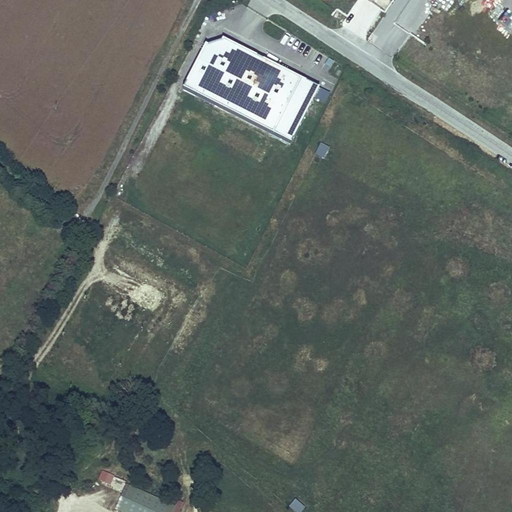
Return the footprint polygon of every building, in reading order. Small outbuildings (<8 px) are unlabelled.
[(206,46),(183,90),(291,145),(320,89),(223,40),(222,42),(208,47),(206,46)] [(320,142),(314,154),(323,159),(329,147),(320,142)] [(103,471),(99,479),(123,489),(126,481),(103,471)] [(129,485),(118,511),(178,511),(183,503),(177,500),(175,505),(129,485)] [(293,499),(287,507),(294,511),(301,511),(305,507),(293,499)]
